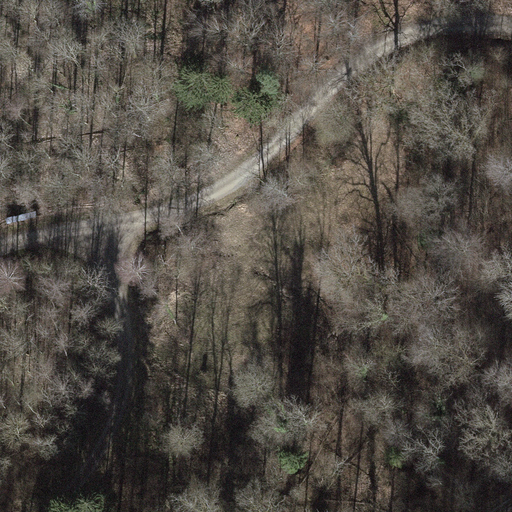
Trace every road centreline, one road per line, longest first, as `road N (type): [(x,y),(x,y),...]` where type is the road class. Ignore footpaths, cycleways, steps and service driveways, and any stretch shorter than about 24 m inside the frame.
road 1 (track): [(111,227),(187,206),(249,169),(340,80),(406,36),(453,24),(511,25)]
road 2 (track): [(111,227),(130,305),(98,454),(48,511)]
